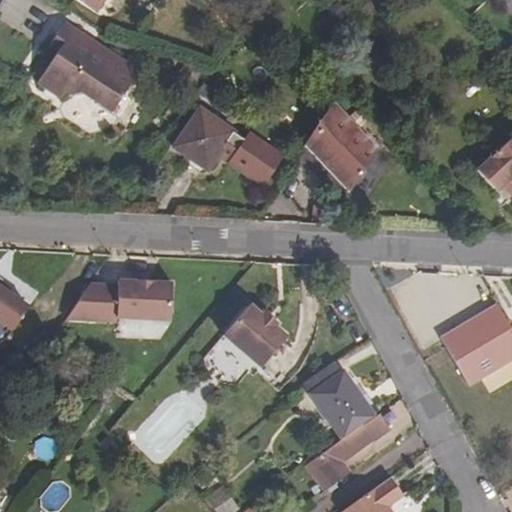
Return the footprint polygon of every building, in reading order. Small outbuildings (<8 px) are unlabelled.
[(104,0),(74,0),(96,14),(104,0)] [(139,73),(66,24),(47,51),(56,57),(32,91),(56,107),(61,99),(67,104),(93,93),(100,97),(96,103),(112,114),(139,73)] [(347,195),(376,150),(334,104),(322,123),(299,158),(341,202),(347,195)] [(233,131),(200,109),(174,146),(207,170),(233,131)] [(245,131),(225,167),(263,188),(283,153),(245,131)] [(511,138),(477,171),(511,207),(511,205),(511,138)] [(73,324),(169,327),(170,283),(74,281),(73,324)] [(269,360),(291,336),(278,325),(282,320),(271,310),(267,315),(254,304),(235,325),(269,360)] [(269,360),(235,325),(227,334),(264,366),(269,360)] [(511,374),(506,365),(484,378),(511,428),(511,374)] [(376,414),(343,369),(309,393),(341,439),(361,425),(376,414)] [(341,463),(372,440),(361,425),(341,439),(304,465),(323,491),(348,473),(341,463)] [(391,511),(387,506),(401,496),(389,478),(340,511),(391,511)] [(54,511),(68,493),(54,482),(40,500),(54,511)] [(223,485),(205,496),(214,511),(234,511),(237,510),(223,485)]
